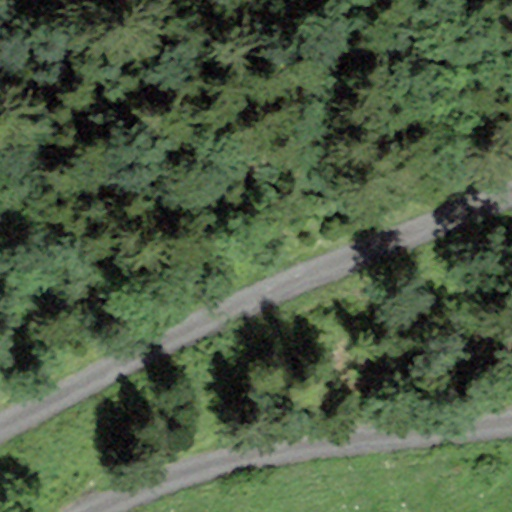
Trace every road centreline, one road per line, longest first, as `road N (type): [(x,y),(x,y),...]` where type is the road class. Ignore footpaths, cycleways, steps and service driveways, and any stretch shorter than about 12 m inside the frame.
road 1 (track): [(511,194),(361,254),(0,424)]
road 2 (track): [(99,511),(219,464),(511,427)]
